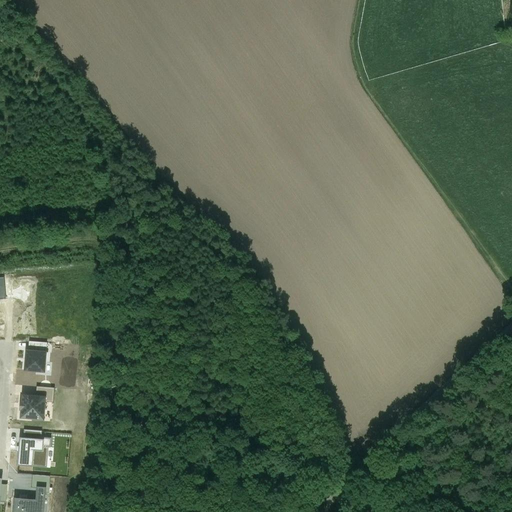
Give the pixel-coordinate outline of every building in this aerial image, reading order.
[(28,351),(45,353),(46,343),(29,342),(28,351)] [(24,370),(44,372),(45,353),(28,351),(26,351),(24,370)] [(37,387),(36,396),(45,397),(45,401),(52,402),(53,388),(37,387)] [(22,395),(22,401),(20,401),(19,410),(21,410),(20,418),(43,419),(45,401),(45,397),(36,396),(22,395)] [(24,430),(23,438),(41,439),(41,438),(41,431),(24,430)] [(19,438),(17,465),(46,467),(48,447),(50,447),(51,439),(41,438),(41,439),(23,438),(19,438)] [(45,488),(45,492),(49,493),(50,476),(32,475),(31,487),(36,488),(36,487),(45,488)] [(43,511),(45,492),(45,488),(36,487),(36,488),(35,500),(14,498),(12,511),(43,511)]
